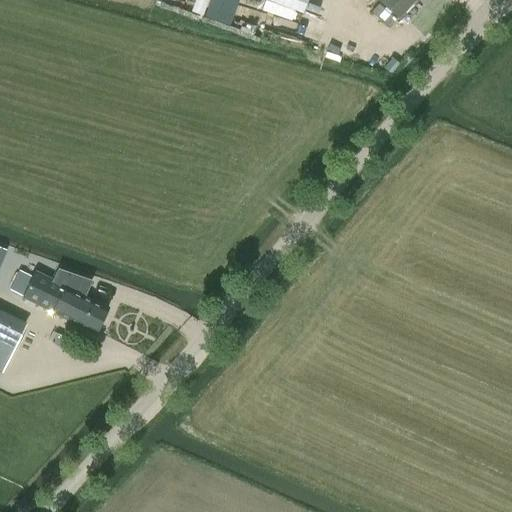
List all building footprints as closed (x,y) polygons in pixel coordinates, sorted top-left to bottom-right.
[(210,0),(205,16),(222,22),(228,25),(237,2),(237,0),(210,0)] [(244,0),(240,12),(248,16),(254,2),(259,4),(260,0),(244,0)] [(379,0),(398,17),(412,0),(379,0)] [(400,64),(399,63),(392,58),(384,68),(390,73),(392,74),(400,64)] [(19,271),(10,290),(22,295),(22,297),(52,312),(94,333),(107,308),(82,296),(90,281),(58,270),(52,281),(34,271),(32,276),(19,271)] [(0,370),(2,372),(25,325),(0,311),(0,370)] [(62,348),(66,338),(57,334),(52,344),(62,348)]
